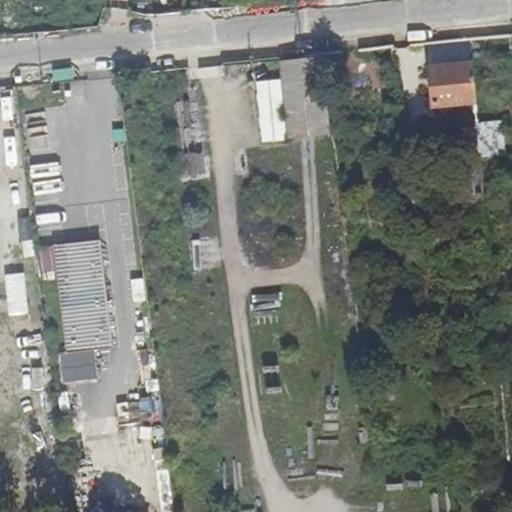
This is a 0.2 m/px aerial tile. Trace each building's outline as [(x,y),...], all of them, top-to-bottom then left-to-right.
[(313,67),(327,65),(325,52),(311,53),(313,67)] [(290,137),(336,132),(327,65),(313,67),(311,53),(281,56),(290,137)] [(473,63),(432,67),(429,67),(433,104),(477,100),(473,63)] [(462,158),(482,156),(479,126),(459,127),(462,158)] [(101,240),(57,245),(68,352),(113,348),(101,240)]
